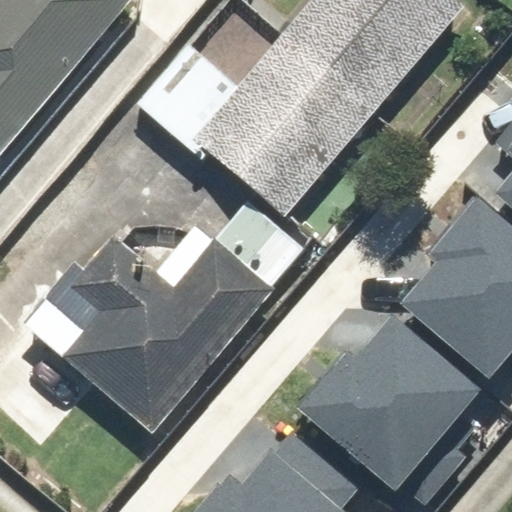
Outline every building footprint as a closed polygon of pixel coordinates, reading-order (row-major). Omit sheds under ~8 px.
[(0,0),(0,157),(5,161),(137,0),(0,0)] [(468,0),(320,0),(246,88),(195,45),(145,103),(210,157),(220,146),(300,214),(476,6),(468,0)] [(511,251),(511,172),(473,217),(511,251)] [(377,248),(355,228),(282,306),(335,355),(440,242),(409,213),(377,248)] [(494,432),(511,411),(511,251),(473,217),(375,329),(494,432)] [(277,300),(215,244),(182,281),(127,232),(81,284),(112,312),(75,352),(160,429),(277,300)] [(360,511),(424,511),(494,432),(375,329),(278,441),(360,511)] [(360,511),(278,441),(216,511),(360,511)]
